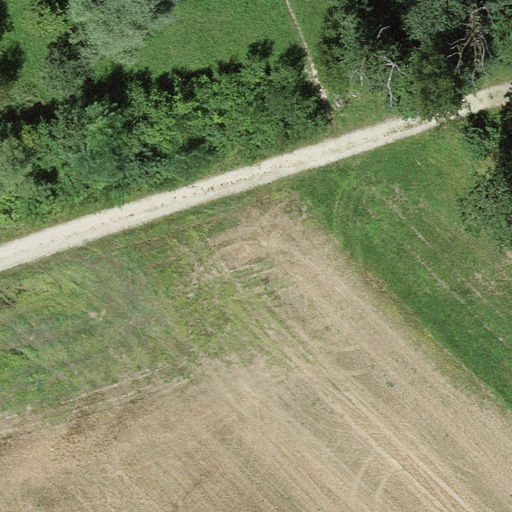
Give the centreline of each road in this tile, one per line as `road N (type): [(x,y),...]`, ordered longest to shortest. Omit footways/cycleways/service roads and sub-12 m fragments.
road 1 (track): [(0,261),(336,151)]
road 2 (track): [(336,151),(511,93)]
